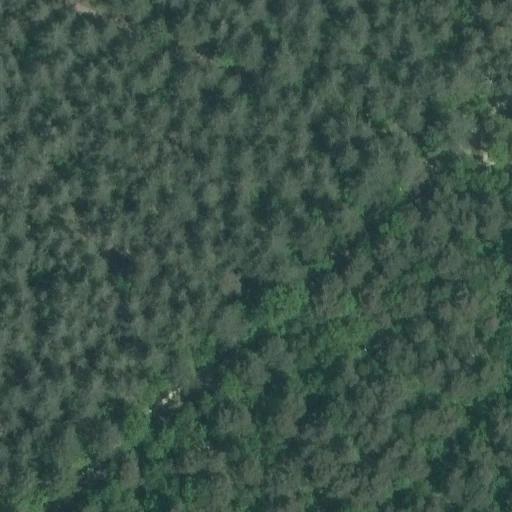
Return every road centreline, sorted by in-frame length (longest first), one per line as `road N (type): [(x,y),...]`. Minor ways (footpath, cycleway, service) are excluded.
road 1 (track): [(35,511),(275,310),(456,137)]
road 2 (track): [(456,137),(116,0)]
